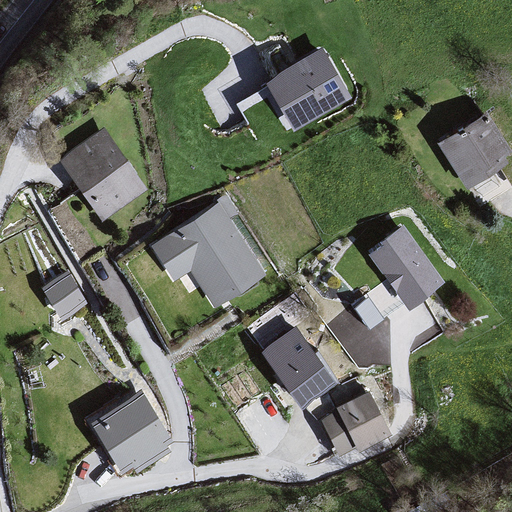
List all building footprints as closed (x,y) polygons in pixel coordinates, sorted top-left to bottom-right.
[(322,44),(260,79),(288,129),(350,94),(322,44)] [(511,153),(482,111),(436,141),(467,189),(511,159),(511,153)] [(100,127),(56,160),(101,225),(146,189),(100,127)] [(220,197),(151,250),(174,281),(190,275),(217,307),(266,275),(220,197)] [(405,221),(368,252),(411,309),(448,279),(405,221)] [(42,280),(58,314),(86,301),(70,267),(42,280)] [(296,332),(262,360),(298,412),(339,382),(296,332)] [(370,394),(315,421),(333,455),(387,431),(370,394)]
